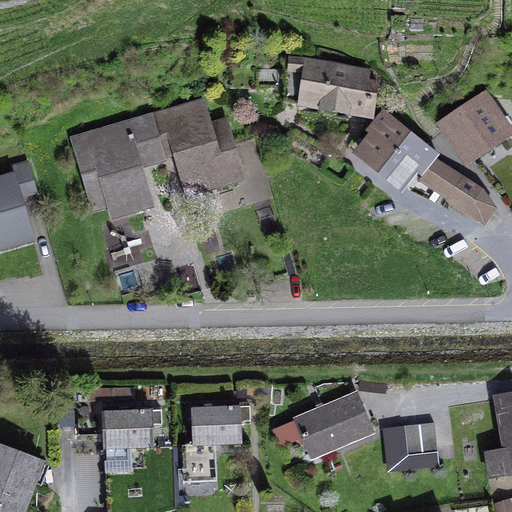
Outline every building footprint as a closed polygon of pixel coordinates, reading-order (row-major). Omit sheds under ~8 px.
[(421,22),(412,22),(412,31),(421,30),(421,22)] [(301,100),(300,107),(373,117),(373,111),(376,88),(377,83),(367,82),(368,71),(288,61),(283,97),(301,100)] [(256,73),(256,88),(279,88),(279,70),(256,70),(256,73)] [(231,73),(231,88),(256,88),(256,73),(231,73)] [(282,105),(300,107),(301,100),(283,97),(282,105)] [(485,114),(478,102),(442,126),(467,163),(509,134),(493,109),(485,114)] [(188,196),(243,179),(226,122),(210,126),(203,103),(73,141),(94,210),(109,206),(113,218),(152,206),(140,168),(132,141),(168,131),(176,158),(188,196)] [(372,135),(358,152),(381,171),(411,134),(384,113),(368,132),(372,135)] [(140,168),(176,158),(168,131),(132,141),(140,168)] [(419,170),(424,174),(438,156),(411,134),(381,171),(404,190),(419,170)] [(436,161),(422,181),(448,199),(462,178),(436,161)] [(0,250),(33,241),(21,198),(36,193),(27,163),(10,168),(13,175),(0,179),(0,250)] [(494,208),(483,191),(462,178),(448,199),(483,223),(494,208)] [(385,384),(362,382),(361,390),(384,392),(385,384)] [(331,451),(370,435),(358,409),(348,383),(324,385),(315,388),(323,410),(296,421),(300,430),(312,459),(331,451)] [(3,401),(25,404),(27,389),(5,386),(3,401)] [(265,389),(240,390),(240,397),(266,397),(265,389)] [(89,402),(131,400),(131,390),(114,391),(114,401),(108,401),(107,398),(99,399),(99,391),(88,391),(89,402)] [(114,391),(99,391),(99,399),(107,398),(108,401),(114,401),(114,391)] [(511,395),(495,398),(498,413),(511,410),(511,395)] [(60,427),(75,426),(74,401),(59,402),(60,427)] [(98,435),(97,406),(78,407),(79,436),(98,435)] [(242,445),(241,423),(251,422),(250,407),(192,410),(193,446),(182,446),(183,477),(210,476),(209,446),(216,446),(242,445)] [(487,453),(491,478),(511,473),(511,410),(498,413),(505,450),(487,453)] [(103,413),(105,450),(153,448),(152,426),(152,411),(103,413)] [(162,411),(152,411),(152,426),(162,426),(162,411)] [(300,430),(296,421),(281,427),(284,436),(300,430)] [(405,427),(408,457),(438,454),(435,424),(405,427)] [(405,427),(385,429),(390,471),(439,466),(438,454),(408,457),(405,427)] [(183,483),(217,482),(216,446),(209,446),(210,476),(183,477),(183,483)] [(0,447),(0,511),(23,511),(42,464),(0,447)] [(153,448),(105,450),(107,511),(171,511),(176,511),(174,447),(154,448),(153,448)] [(496,505),(498,511),(511,511),(511,502),(511,500),(496,505)]
